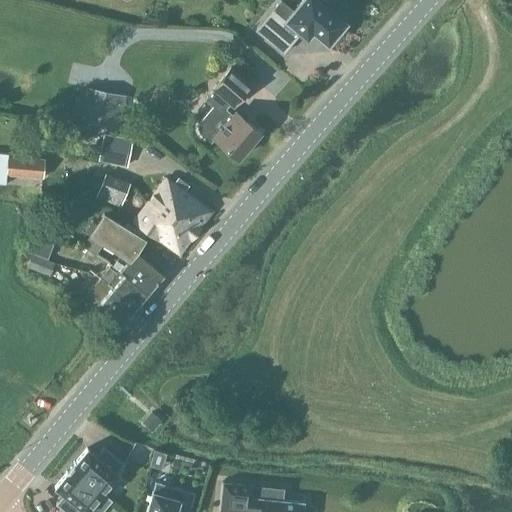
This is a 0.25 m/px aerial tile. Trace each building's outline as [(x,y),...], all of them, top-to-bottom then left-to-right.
[(301,0),(293,10),(280,0),(255,30),(283,53),(300,33),(306,38),(312,31),(327,44),(345,22),(325,5),(327,2),(324,0),(301,0)] [(197,125),(197,129),(198,130),(200,134),(209,142),(212,138),(236,158),(259,131),(239,115),(236,118),(224,108),(229,103),(232,105),(249,85),(229,67),(211,88),(212,89),(203,99),(212,106),(199,121),(197,125)] [(87,88),(81,120),(119,127),(125,96),(87,88)] [(104,134),(102,143),(130,149),(132,139),(104,134)] [(9,153),(0,152),(0,183),(6,184),(7,175),(9,155),(9,153)] [(9,155),(7,175),(42,177),(44,158),(9,155)] [(119,207),(122,200),(129,183),(106,174),(96,198),(119,207)] [(174,182),(167,177),(164,178),(132,222),(176,253),(178,255),(211,209),(185,190),(189,185),(178,177),(174,182)] [(53,203),(72,207),(73,200),(55,196),(53,203)] [(111,264),(119,269),(146,293),(162,274),(134,250),(142,240),(104,214),(90,235),(83,246),(95,254),(102,243),(117,253),(114,258),(115,258),(111,264)] [(37,230),(35,236),(54,242),(56,236),(37,230)] [(54,244),(33,235),(27,250),(48,259),(54,244)] [(83,246),(80,251),(92,258),(95,254),(83,246)] [(44,258),(43,258),(32,253),(27,266),(50,276),(55,263),(44,258)] [(76,276),(89,281),(97,262),(84,257),(76,276)] [(109,267),(100,277),(134,307),(146,293),(119,269),(116,272),(109,267)] [(188,269),(161,296),(167,302),(194,275),(188,269)] [(122,321),(134,307),(100,277),(88,291),(122,321)] [(152,429),(161,419),(153,413),(145,423),(152,429)] [(85,450),(75,462),(74,462),(74,463),(74,464),(71,468),(101,493),(102,492),(116,476),(117,476),(118,474),(116,473),(116,472),(122,465),(124,463),(123,462),(122,462),(105,448),(104,447),(103,448),(96,456),(88,450),(87,448),(85,450)] [(110,499),(102,492),(101,493),(71,468),(67,472),(67,471),(66,472),(67,473),(56,485),(55,487),(56,488),(64,494),(58,502),(57,502),(56,504),(58,505),(66,511),(101,511),(110,502),(112,500),(110,499)] [(146,511),(188,511),(194,492),(155,481),(146,511)] [(302,511),(303,502),(254,497),(256,485),(223,482),(219,511),(302,511)]
